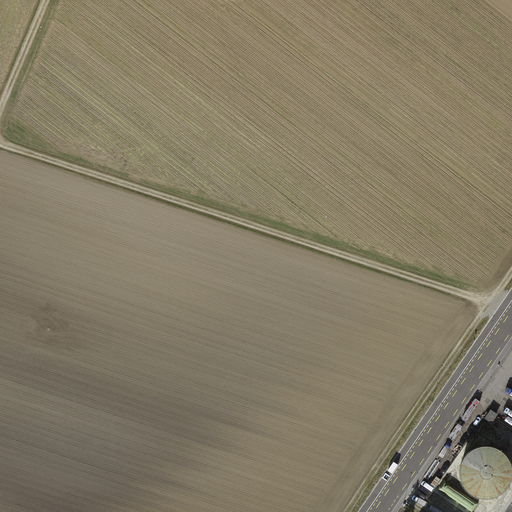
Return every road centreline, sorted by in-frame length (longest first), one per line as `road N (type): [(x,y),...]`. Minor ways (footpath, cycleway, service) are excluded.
road 1 (track): [(492,301),(0,143)]
road 2 (track): [(511,272),(347,511)]
road 3 (unclassified): [(379,511),(511,318)]
road 4 (track): [(0,113),(47,0)]
